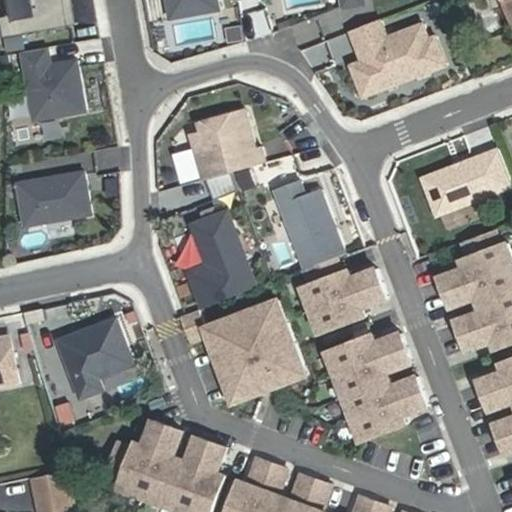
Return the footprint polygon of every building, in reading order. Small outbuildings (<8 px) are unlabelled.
[(7,0),(10,14),(2,16),(5,35),(78,23),(73,0),(7,0)] [(148,0),(151,16),(162,14),(160,0),(148,0)] [(218,0),(168,0),(171,18),(221,9),(218,0)] [(242,13),(247,39),(272,35),(268,8),(242,13)] [(292,25),(299,46),(335,35),(329,14),(292,25)] [(431,39),(425,23),(389,37),(382,19),(352,30),(363,60),(352,65),(364,97),(434,71),(423,42),(431,39)] [(423,42),(434,71),(447,65),(437,37),(431,39),(423,42)] [(79,60),(53,64),(50,47),(23,52),(35,121),(88,111),(79,60)] [(267,161),(263,146),(257,147),(246,109),(199,122),(202,131),(192,134),(204,179),(208,178),(233,171),(247,167),(267,161)] [(424,178),(438,215),(511,186),(511,178),(500,148),(424,178)] [(239,189),(253,184),(247,167),(233,171),(239,189)] [(88,171),(21,183),(29,225),(95,213),(88,171)] [(233,171),(208,178),(216,200),(240,191),(239,189),(233,171)] [(338,256),(347,253),(322,188),(307,194),(302,180),(276,189),(306,268),(338,256)] [(229,211),(192,225),(208,265),(191,271),(205,306),(258,286),(229,211)] [(496,230),(465,242),(471,257),(464,260),(467,268),(442,277),(453,307),(479,297),(484,311),(458,321),(470,350),(495,341),(498,349),(511,343),(511,250),(509,243),(502,245),(496,230)] [(350,269),(343,272),(338,256),(306,268),(312,284),(305,286),(323,332),(367,315),(364,307),(390,297),(379,268),(353,277),(350,269)] [(280,299),(227,320),(230,326),(210,334),(210,335),(233,396),(247,390),(250,397),(266,391),(260,375),(272,370),(279,386),(295,380),(292,373),(306,368),(280,299)] [(200,309),(183,316),(193,341),(210,335),(210,334),(200,309)] [(45,321),(42,310),(25,314),(28,324),(45,321)] [(118,318),(102,324),(103,328),(78,337),(76,334),(60,340),(83,398),(105,390),(100,378),(136,364),(118,318)] [(375,334),(330,351),(364,440),(408,423),(405,415),(431,406),(420,376),(394,386),(389,372),(414,362),(403,333),(378,342),(375,334)] [(11,339),(0,340),(0,386),(19,383),(11,339)] [(511,359),(503,363),(507,371),(481,380),(492,410),(511,402),(511,418),(498,424),(509,453),(511,451),(511,359)] [(309,374),(306,368),(292,373),(295,380),(309,374)] [(250,397),(247,390),(233,396),(236,402),(250,397)] [(73,408),(62,412),(68,429),(80,425),(73,408)] [(219,472),(229,447),(199,436),(190,461),(176,456),(185,431),(156,420),(146,445),(138,442),(136,449),(120,443),(109,474),(124,480),(122,487),(188,511),(214,511),(228,475),(219,472)] [(332,485),(303,474),(293,500),(279,494),(289,469),(259,458),(250,483),(242,480),(230,511),(327,511),(323,510),(332,485)] [(46,511),(55,511),(77,508),(69,469),(39,476),(46,511)] [(390,511),(392,507),(363,496),(357,511),(390,511)]
